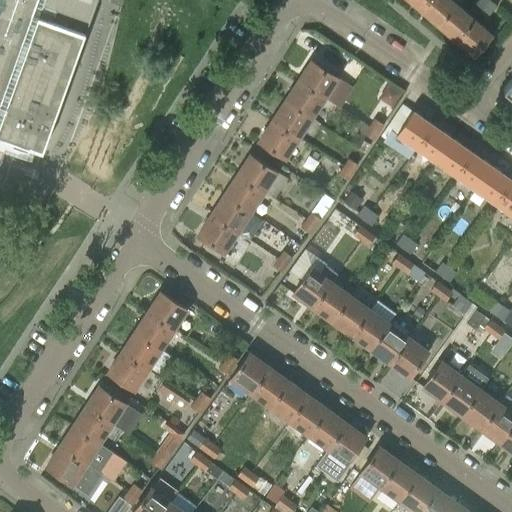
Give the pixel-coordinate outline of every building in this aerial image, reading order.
[(0,0),(0,163),(0,164),(10,138),(43,150),(97,0),(0,0)] [(408,0),(418,9),(425,0),(408,0)] [(425,0),(418,9),(436,25),(455,3),(451,0),(425,0)] [(478,0),(475,4),(482,9),(490,0),(489,0),(478,0)] [(490,0),(482,9),(489,15),(497,6),(490,0)] [(436,25),(455,40),(473,19),(455,3),(436,25)] [(473,19),(455,40),(473,57),(492,36),(473,19)] [(311,61),(298,81),(324,98),(337,78),(311,61)] [(311,118),(324,98),(298,81),(285,101),(311,118)] [(382,92),(384,100),(392,105),(401,91),(388,82),(382,92)] [(298,138),(311,118),(285,101),(272,121),(298,138)] [(402,104),(381,135),(386,138),(384,141),(409,159),(416,149),(433,125),(413,111),(402,104)] [(374,118),(368,126),(378,133),(384,124),(374,118)] [(285,158),(298,138),(272,121),(259,141),(285,158)] [(433,125),(416,149),(436,162),(453,138),(433,125)] [(368,126),(364,134),(374,140),(378,133),(368,126)] [(453,138),(436,162),(456,176),(472,152),(453,138)] [(472,152),(456,176),(475,190),(492,166),(472,152)] [(249,156),(236,176),(263,193),(263,192),(271,180),(276,173),(249,156)] [(348,158),(343,166),(352,173),(358,164),(348,158)] [(348,180),(352,173),(343,166),(338,173),(348,180)] [(492,166),(475,190),(495,203),(511,179),(492,166)] [(236,176),(223,196),(250,213),(263,193),(236,176)] [(511,179),(495,203),(511,214),(511,179)] [(354,209),(362,200),(352,191),(344,201),(354,209)] [(223,196),(210,216),(237,233),(250,213),(223,196)] [(356,215),(364,220),(371,210),(364,205),(356,215)] [(378,216),(371,210),(364,220),(372,226),(378,216)] [(311,212),(305,219),(315,226),(320,219),(311,212)] [(210,216),(197,236),(223,253),(237,233),(210,216)] [(315,226),(305,219),(300,226),(310,233),(315,226)] [(353,235),(360,240),(367,230),(360,225),(353,235)] [(375,236),(367,230),(360,240),(368,245),(375,236)] [(395,243),(403,248),(410,239),(403,233),(395,243)] [(417,244),(410,239),(403,248),(410,254),(417,244)] [(283,250),(277,258),(286,264),(292,257),(283,250)] [(391,263),(399,268),(406,258),(398,253),(391,263)] [(281,272),(286,264),(277,258),(272,265),(281,272)] [(413,264),(406,258),(399,268),(407,273),(413,264)] [(442,277),(449,267),(441,261),(434,271),(442,277)] [(312,307),(331,282),(337,273),(325,264),(319,273),(311,268),(293,293),(312,307)] [(456,272),(449,267),(442,277),(449,282),(456,272)] [(430,290),(438,295),(445,286),(437,280),(430,290)] [(331,282),(312,307),(332,321),(350,296),(331,282)] [(452,291),(445,286),(438,295),(445,301),(452,291)] [(147,311),(174,329),(187,309),(160,291),(147,311)] [(350,296),(332,321),(351,335),(369,309),(350,296)] [(461,296),(453,307),(464,315),(472,303),(461,296)] [(495,300),(487,310),(488,310),(496,315),(502,305),(495,300)] [(502,305),(496,315),(503,321),(511,327),(511,312),(510,310),(502,305)] [(369,309),(351,335),(371,348),(389,323),(369,309)] [(147,311),(134,331),(161,349),(174,329),(147,311)] [(497,324),(489,319),(483,328),(490,334),(497,324)] [(389,323),(371,348),(390,362),(408,337),(389,323)] [(505,329),(497,324),(490,334),(498,339),(505,329)] [(134,331),(121,351),(148,369),(161,349),(134,331)] [(408,337),(390,362),(410,376),(428,351),(408,337)] [(135,389),(148,369),(121,351),(108,371),(135,389)] [(229,352),(224,359),(233,366),(238,359),(229,352)] [(249,352),(231,377),(251,391),(269,367),(249,352)] [(227,374),(233,366),(224,359),(218,367),(227,374)] [(441,361),(423,386),(442,400),(460,375),(441,361)] [(460,375),(442,400),(462,414),(480,389),(487,379),(468,365),(460,375)] [(269,367),(251,391),(270,405),(288,381),(269,367)] [(288,381),(270,405),(289,419),(307,394),(288,381)] [(162,384),(157,392),(183,408),(189,401),(162,384)] [(99,385),(86,405),(113,423),(126,403),(99,385)] [(480,389),(462,414),(481,428),(499,403),(480,389)] [(200,391),(196,398),(205,405),(210,398),(200,391)] [(307,394),(289,419),(308,433),(326,408),(307,394)] [(499,403),(481,428),(501,442),(511,425),(511,412),(510,411),(511,408),(511,399),(507,396),(501,404),(499,403)] [(199,413),(205,405),(196,398),(190,406),(199,413)] [(86,405),(73,425),(99,442),(113,423),(86,405)] [(326,408),(308,433),(327,447),(345,422),(326,408)] [(161,445),(156,452),(165,459),(171,452),(184,434),(165,420),(160,427),(169,434),(161,445)] [(328,447),(315,465),(337,481),(350,463),(347,461),(349,458),(361,442),(365,437),(345,422),(327,447),(328,447)] [(73,425),(60,445),(86,462),(99,471),(113,451),(99,442),(73,425)] [(511,425),(501,442),(511,449),(511,425)] [(206,453),(213,443),(194,428),(187,438),(199,447),(206,453)] [(206,453),(214,458),(220,449),(213,443),(206,453)] [(60,445),(46,465),(73,483),(87,492),(100,472),(99,471),(86,462),(60,445)] [(379,485),(398,460),(378,446),(360,471),(379,485)] [(196,451),(189,460),(197,465),(205,456),(196,450),(196,451)] [(156,452),(150,460),(159,467),(165,459),(156,452)] [(205,456),(197,465),(204,471),(216,479),(222,470),(211,462),(211,461),(205,456)] [(416,474),(398,460),(379,485),(398,499),(416,474)] [(244,480),(251,471),(244,466),(237,475),(244,480)] [(259,477),(251,471),(244,480),(252,486),(259,477)] [(416,474),(398,499),(416,511),(417,511),(435,488),(416,474)] [(228,488),(236,493),(243,484),(235,478),(228,488)] [(133,483),(128,490),(137,497),(142,490),(133,483)] [(249,489),(243,484),(236,493),(243,499),(249,489)] [(131,511),(162,511),(170,501),(151,487),(131,511)] [(446,511),(454,501),(435,488),(417,511),(446,511)] [(132,505),(137,497),(128,490),(122,498),(132,505)] [(282,508),(289,499),(282,494),(275,503),(282,508)] [(291,511),(297,505),(289,499),(282,508),(287,511),(291,511)] [(184,511),(170,501),(162,511),(184,511)] [(468,511),(454,501),(446,511),(468,511)]
